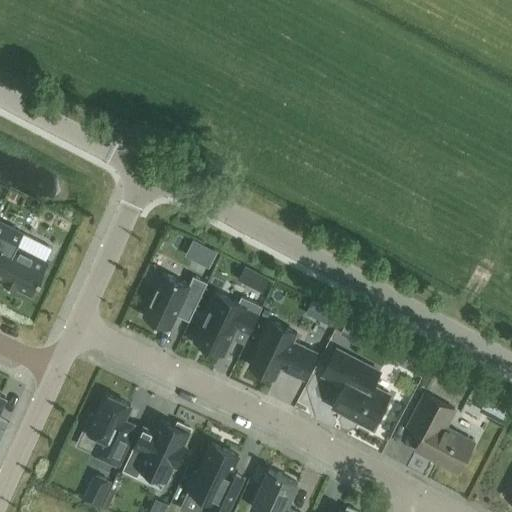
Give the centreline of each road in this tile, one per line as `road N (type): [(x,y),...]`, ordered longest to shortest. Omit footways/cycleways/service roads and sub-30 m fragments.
road 1 (unclassified): [(511,362),(146,171)]
road 2 (residential): [(418,497),(290,425),(79,327)]
road 3 (unclassified): [(79,327),(146,171)]
road 4 (unclassified): [(146,171),(0,96)]
road 5 (unclassified): [(0,501),(58,371)]
